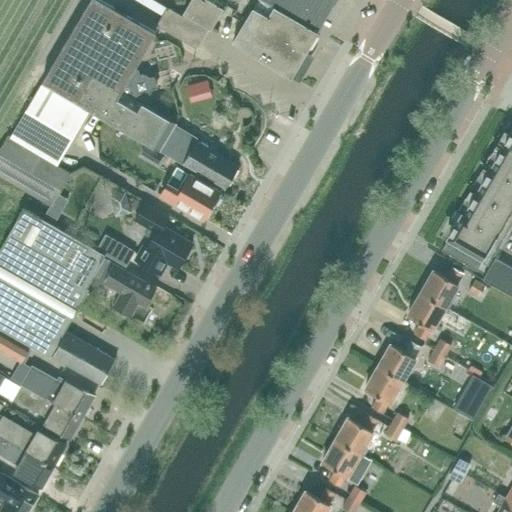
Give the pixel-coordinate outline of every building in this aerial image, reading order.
[(99,0),(90,0),(42,82),(89,109),(160,151),(161,151),(182,164),(183,163),(226,188),(238,166),(209,149),(208,146),(202,142),(199,143),(195,140),(196,139),(175,126),(175,124),(136,101),(137,98),(143,98),(149,95),(151,90),(157,89),(154,76),(149,77),(145,75),(139,75),(138,70),(135,68),(156,33),(99,0)] [(211,29),(223,9),(208,0),(191,0),(184,13),(208,28),(211,29)] [(284,0),(323,23),(336,0),(263,0),(274,6),(277,0),(284,0)] [(307,51),(323,23),(284,0),(277,0),(274,6),(268,16),(263,25),(307,51)] [(208,28),(184,13),(182,15),(168,7),(157,24),(196,48),(208,28)] [(263,25),(268,16),(253,7),(232,42),(291,78),(307,51),(263,25)] [(210,87),(206,75),(185,81),(190,101),(207,97),(204,90),(210,87)] [(56,164),(89,109),(42,82),(10,137),(56,164)] [(448,235),(446,238),(448,240),(483,260),(511,209),(511,129),(504,144),(502,146),(490,167),(489,169),(477,190),(476,192),(465,211),(464,212),(462,211),(461,212),(455,223),(454,224),(448,235)] [(10,137),(8,136),(0,148),(0,177),(51,207),(52,207),(72,173),(56,164),(10,137)] [(168,182),(160,195),(173,202),(203,220),(220,192),(189,174),(177,167),(168,182)] [(116,216),(129,213),(124,193),(111,197),(116,216)] [(142,244),(134,258),(161,274),(167,263),(178,269),(193,244),(164,227),(169,218),(144,203),(133,221),(150,230),(146,236),(152,239),(148,247),(142,244)] [(0,332),(30,349),(31,347),(50,358),(90,289),(87,288),(106,255),(97,249),(24,207),(0,248),(0,332)] [(51,207),(46,214),(57,221),(61,213),(52,207),(51,207)] [(106,234),(97,249),(106,255),(126,266),(135,251),(106,234)] [(448,240),(442,250),(477,270),(483,260),(448,240)] [(511,267),(495,258),(484,279),(511,295),(511,267)] [(157,289),(114,264),(105,259),(97,274),(105,279),(103,283),(119,294),(113,306),(131,317),(139,303),(146,307),(157,289)] [(434,270),(421,292),(445,307),(459,284),(458,283),(464,273),(454,267),(448,278),(447,277),(434,270)] [(469,290),(479,297),(486,285),(475,278),(469,290)] [(421,292),(407,315),(420,323),(421,323),(415,334),(425,340),(431,329),(432,330),(445,307),(421,292)] [(101,384),(116,359),(67,331),(53,356),(101,384)] [(0,350),(21,363),(30,349),(0,332),(0,350)] [(434,349),(446,356),(452,345),(440,338),(434,349)] [(391,343),(378,366),(403,380),(416,358),(415,357),(421,347),(411,341),(405,351),(404,351),(391,343)] [(440,367),(446,356),(434,349),(427,360),(440,367)] [(65,380),(63,382),(32,364),(21,383),(53,401),(82,417),(94,397),(65,380)] [(378,366),(365,389),(377,396),(378,397),(372,407),(383,413),(389,403),(403,380),(378,366)] [(435,387),(453,397),(460,383),(443,373),(435,387)] [(473,376),(454,408),(475,420),(493,388),(473,376)] [(82,417),(53,401),(21,383),(21,384),(13,399),(37,413),(38,412),(47,417),(44,422),(70,438),(82,417)] [(392,421),(404,428),(409,419),(398,412),(392,421)] [(66,445),(38,429),(35,433),(3,414),(0,419),(0,434),(54,466),(66,445)] [(348,417),(335,440),(360,454),(374,431),(373,431),(379,420),(368,414),(362,425),(362,424),(361,424),(348,417)] [(411,433),(404,428),(392,421),(385,434),(396,441),(397,440),(404,445),(411,433)] [(54,466),(0,434),(0,453),(11,460),(19,457),(24,460),(16,473),(42,488),(54,466)] [(335,440),(322,462),(335,470),(336,470),(330,481),(341,487),(347,477),(357,483),(370,459),(360,454),(335,440)] [(458,460),(454,467),(465,473),(469,466),(458,460)] [(465,473),(454,467),(450,474),(461,481),(465,473)] [(0,502),(3,504),(0,509),(0,511),(1,511),(27,511),(38,494),(0,471),(0,502)] [(349,496),(361,503),(367,492),(355,485),(349,496)] [(328,511),(333,505),(331,504),(337,494),(326,487),(319,498),(306,490),(293,511),(328,511)] [(511,511),(511,503),(505,500),(507,498),(499,493),(493,502),(501,506),(498,511),(511,511)] [(350,511),(355,511),(361,503),(349,496),(342,507),(350,511)]
